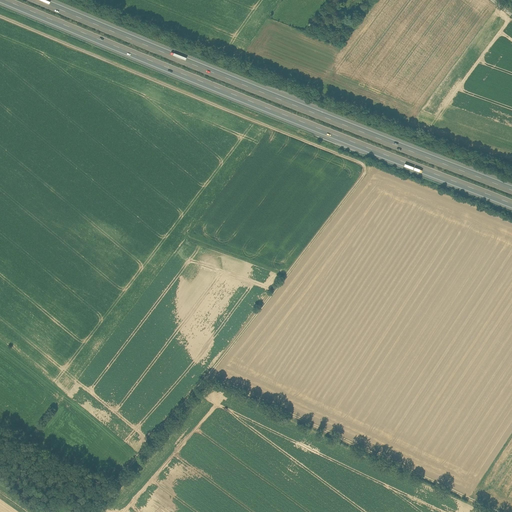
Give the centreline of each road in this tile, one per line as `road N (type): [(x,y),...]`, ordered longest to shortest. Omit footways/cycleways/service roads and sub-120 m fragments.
road 1 (track): [(208,375),(363,165),(0,16)]
road 2 (motorway): [(6,0),(511,205)]
road 3 (motorway): [(511,185),(40,0)]
road 4 (track): [(496,511),(208,375),(91,511)]
